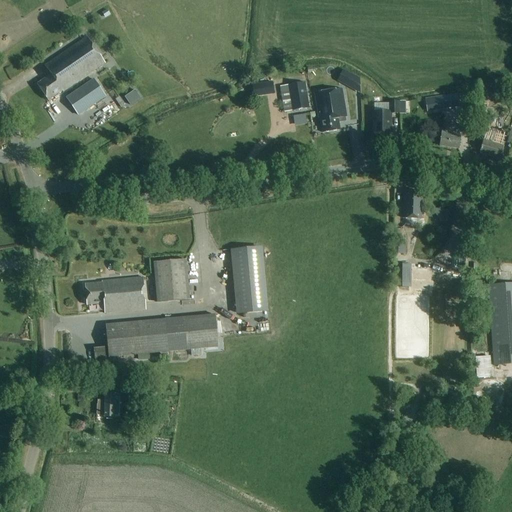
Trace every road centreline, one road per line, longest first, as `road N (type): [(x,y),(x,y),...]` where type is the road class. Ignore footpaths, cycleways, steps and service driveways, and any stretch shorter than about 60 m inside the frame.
road 1 (tertiary): [(511,187),(435,165),(380,162),(143,199),(32,187)]
road 2 (tertiary): [(19,511),(48,382),(32,187)]
